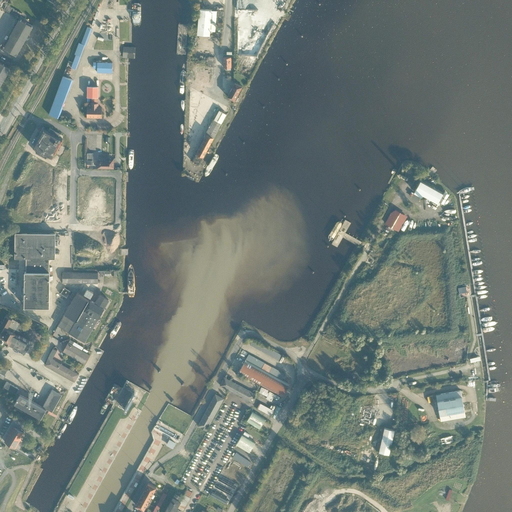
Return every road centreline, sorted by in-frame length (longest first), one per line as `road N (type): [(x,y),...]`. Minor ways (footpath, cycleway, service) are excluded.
road 1 (unclassified): [(231,511),(300,375),(295,356),(250,331),(181,445),(149,471),(127,511)]
road 2 (unclassified): [(13,107),(69,132),(73,224),(118,225)]
road 3 (secondary): [(73,0),(13,107)]
